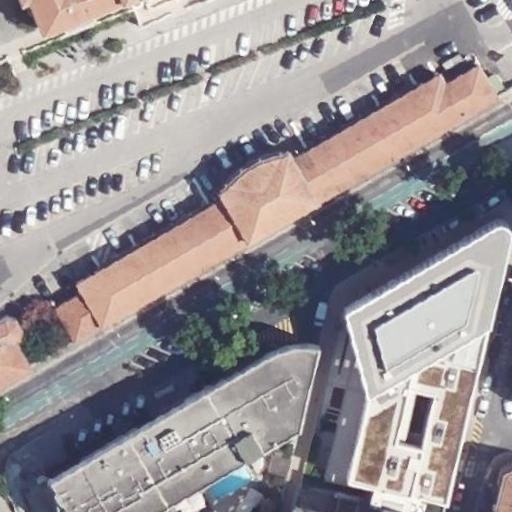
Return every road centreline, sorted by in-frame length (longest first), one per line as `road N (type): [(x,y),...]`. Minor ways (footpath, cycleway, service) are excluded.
road 1 (residential): [(511,114),(0,412)]
road 2 (motorway): [(511,166),(265,285),(55,426),(0,449)]
road 3 (motorway): [(36,511),(81,496),(299,369),(511,310)]
